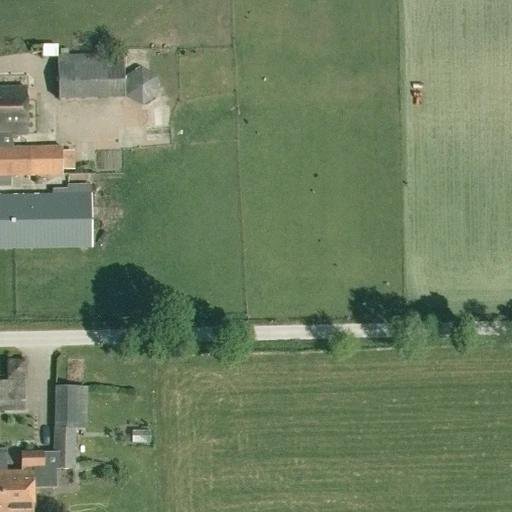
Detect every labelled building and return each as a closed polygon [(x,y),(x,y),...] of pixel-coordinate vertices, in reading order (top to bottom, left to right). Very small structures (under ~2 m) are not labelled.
[(57,56),(58,98),(124,97),(124,99),(142,107),(159,96),(158,77),(139,67),(123,76),(122,54),(57,56)] [(26,87),(1,87),(0,87),(0,133),(0,134),(1,147),(13,147),(12,134),(26,134),(26,87)] [(0,147),(0,176),(119,176),(118,138),(62,142),(62,146),(13,147),(1,147),(0,147)] [(178,139),(156,141),(156,149),(178,148),(178,139)] [(0,196),(0,248),(91,247),(90,185),(68,185),(68,195),(0,196)] [(0,381),(0,410),(25,410),(24,381),(26,381),(26,363),(5,362),(6,381),(0,381)] [(51,423),(82,424),(82,389),(52,389),(51,423)] [(76,429),(53,428),(53,469),(76,469),(76,429)] [(0,471),(0,511),(32,511),(32,467),(43,467),(43,451),(21,452),(21,471),(0,471)]
